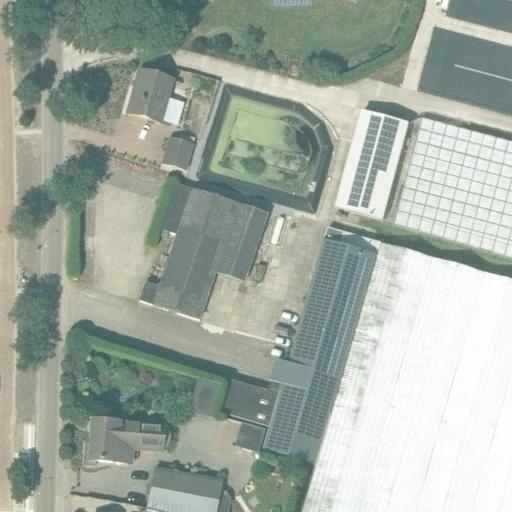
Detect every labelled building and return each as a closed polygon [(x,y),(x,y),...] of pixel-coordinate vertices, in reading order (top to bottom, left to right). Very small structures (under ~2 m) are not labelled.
[(160,124),(166,105),(172,81),(138,72),(126,115),(160,124)] [(511,129),(451,113),(407,125),(362,113),(342,190),(337,209),(394,225),(393,226),(511,259),(511,129)] [(169,139),(161,166),(184,172),(192,145),(169,139)] [(145,283),(139,302),(199,321),(214,274),(243,284),(266,216),(175,185),(159,230),(176,236),(158,288),(145,283)] [(317,467),(304,511),(511,511),(511,289),(379,252),(376,264),(339,253),(345,233),(328,228),(289,364),(278,361),(269,392),(232,382),(222,414),(271,429),(264,452),(317,467)] [(199,380),(189,413),(216,420),(226,388),(199,380)] [(95,462),(115,464),(129,465),(130,446),(162,448),(163,428),(112,424),(92,422),(90,445),(85,445),(84,466),(95,467),(95,462)] [(155,469),(147,510),(156,511),(227,511),(230,500),(225,493),(220,492),(221,482),(155,469)]
